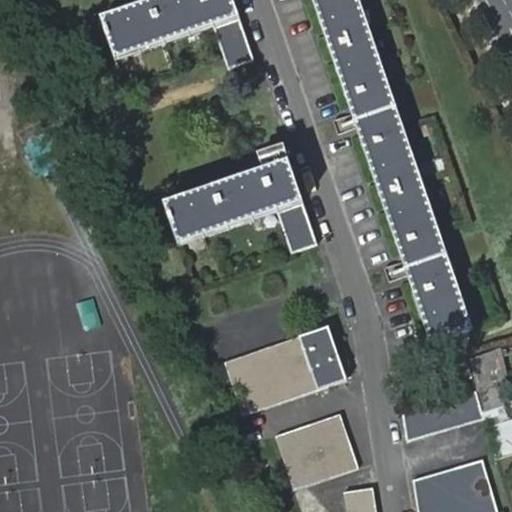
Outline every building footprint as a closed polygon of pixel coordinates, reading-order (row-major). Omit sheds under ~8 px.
[(179,0),(104,26),(116,61),(215,27),(229,69),(254,61),(232,0),(179,0)] [(312,0),(352,114),(357,129),(403,262),(408,275),(431,344),(473,330),(358,0),(312,0)] [(357,129),(352,114),(334,121),(338,135),(357,129)] [(258,156),(264,171),(289,162),(283,147),(258,156)] [(264,171),(266,178),(267,183),(292,174),(289,162),(264,171)] [(267,183),(266,178),(168,210),(180,245),(278,212),(291,254),(317,246),(292,174),(267,183)] [(390,282),(408,275),(403,262),(385,268),(390,282)] [(79,302),(83,331),(100,328),(95,300),(79,302)] [(226,363),(244,415),(345,380),(328,328),(226,363)] [(475,392),(476,394),(503,385),(508,383),(499,351),(466,362),(471,380),(475,392)] [(454,385),(471,380),(466,362),(465,358),(448,363),(454,385)] [(483,419),(486,431),(491,430),(511,422),(511,414),(503,385),(476,394),(483,419)] [(408,441),(483,419),(476,394),(475,392),(403,414),(408,441)] [(340,460),(353,456),(339,415),(276,436),(295,491),(344,474),(340,460)] [(502,457),(511,454),(511,422),(491,430),(502,457)] [(357,469),(353,456),(340,460),(344,474),(357,469)] [(413,481),(418,511),(497,511),(483,461),(413,481)] [(345,494),(347,511),(375,511),(373,491),(345,494)]
